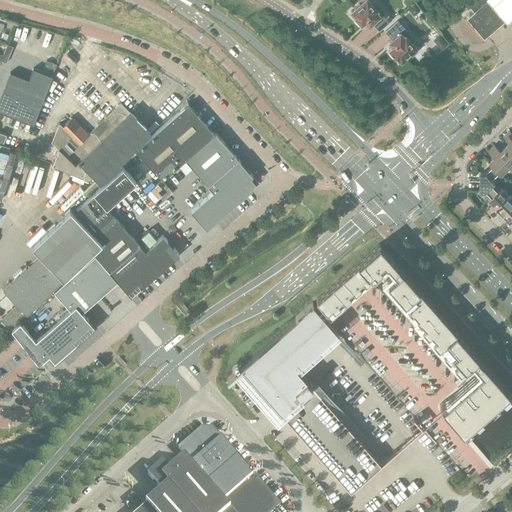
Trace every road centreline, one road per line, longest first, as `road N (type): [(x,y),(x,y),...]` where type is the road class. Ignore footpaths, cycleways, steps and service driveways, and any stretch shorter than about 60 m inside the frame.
road 1 (unclassified): [(0,5),(169,62),(280,174),(266,201),(135,317)]
road 2 (residential): [(426,406),(342,312),(364,292),(444,383),(436,398)]
road 3 (secondary): [(388,178),(245,35),(180,0)]
road 4 (secondary): [(180,0),(371,192)]
road 5 (secondary): [(176,361),(263,305),(385,207)]
road 6 (secondary): [(371,192),(164,348)]
road 7 (primary): [(164,348),(7,511)]
road 8 (unknown): [(242,431),(253,423),(282,428),(331,481),(354,492),(414,445)]
road 9 (primary): [(29,511),(176,361)]
road 10 (tertiary): [(439,142),(379,76),(298,20)]
road 11 (residential): [(511,252),(465,208),(459,186),(461,159),(511,109)]
road 12 (secondary): [(385,207),(511,339)]
road 13 (tertiary): [(69,511),(206,394)]
road 14 (unclassified): [(135,317),(19,417),(0,421)]
road 15 (tertiary): [(315,507),(206,394)]
road 16 (secondary): [(511,303),(403,193)]
